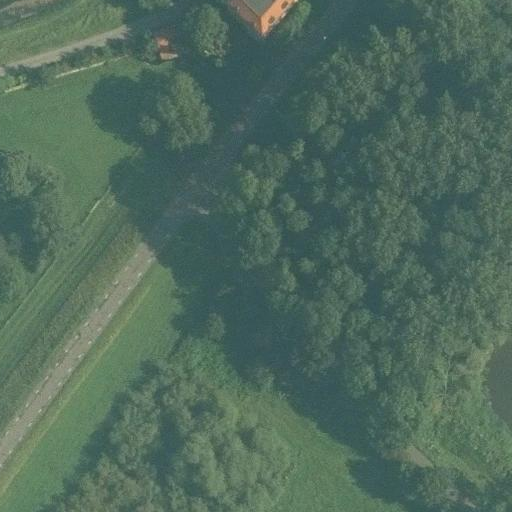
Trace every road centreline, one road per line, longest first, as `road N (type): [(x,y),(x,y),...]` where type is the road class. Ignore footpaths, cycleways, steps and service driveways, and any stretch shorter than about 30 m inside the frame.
road 1 (unclassified): [(462,511),(299,349),(187,195)]
road 2 (unclassified): [(0,457),(187,195)]
road 3 (unclassified): [(187,195),(349,0)]
road 4 (unclassified): [(0,76),(130,34),(203,0)]
